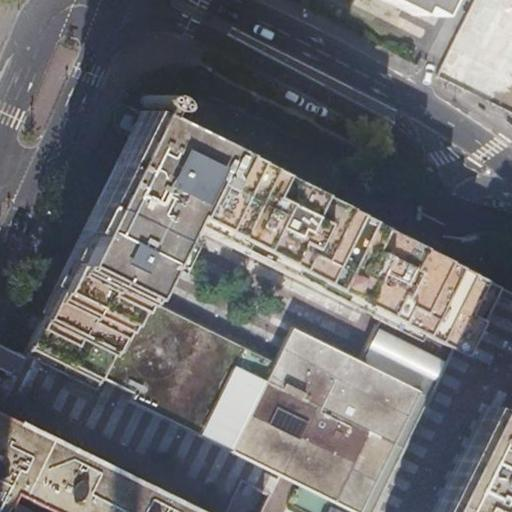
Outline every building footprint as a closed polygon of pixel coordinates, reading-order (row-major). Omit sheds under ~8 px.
[(415,6),(433,15),(440,0),(380,0),(411,15),(415,6)] [(458,91),(457,94),(511,121),(511,73),(509,72),(511,66),(511,0),(480,0),(449,63),(452,65),(447,76),(445,80),(460,88),(458,91)] [(204,91),(199,89),(193,87),(187,85),(181,86),(175,87),(169,90),(165,95),(162,100),(160,106),(159,112),(160,118),(163,124),(165,128),(333,210),(336,209),(339,208),(345,205),(349,201),(352,195),(354,189),(355,183),(354,177),(351,171),(348,166),(343,162),(337,160),(284,132),(204,91)] [(25,358),(92,391),(94,387),(95,385),(99,378),(138,299),(172,230),(178,217),(288,271),(379,316),(449,350),(459,330),(482,283),(444,265),(438,262),(425,255),(413,249),(400,243),(333,210),(165,128),(144,117),(90,225),(86,234),(31,344),(25,358)] [(138,299),(99,378),(132,394),(128,402),(160,417),(216,445),(229,451),(240,456),(274,473),(296,484),(352,511),(368,511),(397,454),(428,392),(449,350),(379,316),(355,364),(341,357),(330,352),(288,331),(272,365),(259,358),(203,331),(171,315),(138,299)] [(94,385),(74,375),(72,377),(71,377),(70,377),(69,377),(69,378),(66,383),(63,389),(63,390),(64,391),(64,392),(85,402),(86,402),(87,402),(87,401),(92,391),(94,387),(94,386),(94,385)] [(511,511),(511,420),(494,412),(488,409),(467,452),(456,474),(439,508),(437,511),(511,511)] [(188,511),(80,459),(0,419),(0,511),(188,511)]
